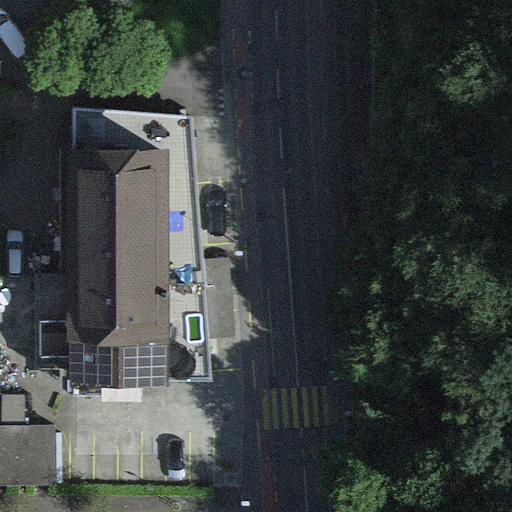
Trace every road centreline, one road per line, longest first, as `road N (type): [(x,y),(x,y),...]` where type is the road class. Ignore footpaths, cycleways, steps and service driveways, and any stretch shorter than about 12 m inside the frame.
road 1 (secondary): [(307,511),(278,92)]
road 2 (residential): [(278,92),(8,98),(9,0)]
